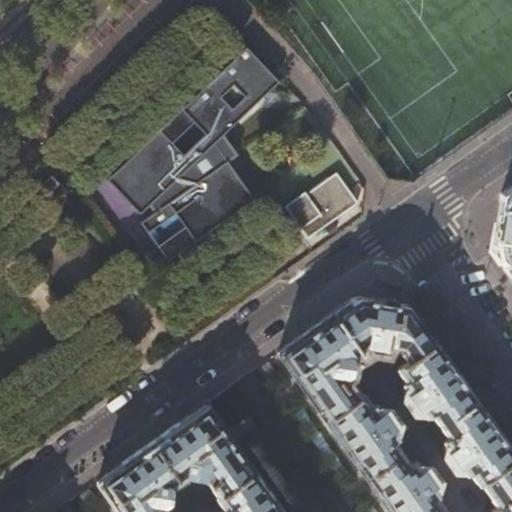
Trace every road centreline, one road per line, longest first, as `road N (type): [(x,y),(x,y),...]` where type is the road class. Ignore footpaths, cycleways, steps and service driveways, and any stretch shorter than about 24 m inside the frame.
road 1 (residential): [(0,504),(400,220)]
road 2 (residential): [(511,379),(400,220)]
road 3 (residential): [(0,110),(95,0)]
road 4 (residential): [(400,220),(511,143)]
